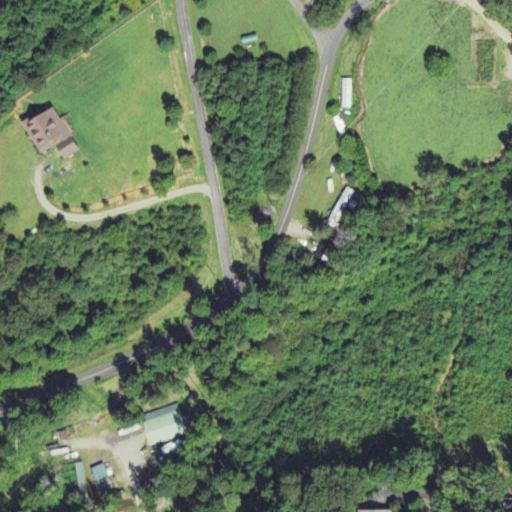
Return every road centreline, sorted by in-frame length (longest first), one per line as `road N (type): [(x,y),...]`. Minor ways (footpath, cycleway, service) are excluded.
road 1 (residential): [(0,411),(167,341),(206,320),(251,278),(272,241),(329,34),(357,0)]
road 2 (residential): [(228,302),(182,0)]
